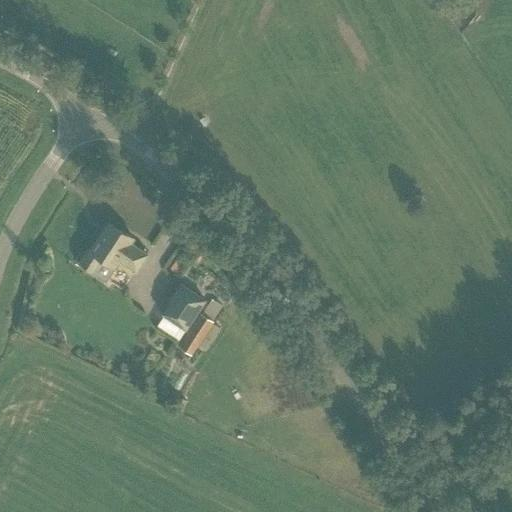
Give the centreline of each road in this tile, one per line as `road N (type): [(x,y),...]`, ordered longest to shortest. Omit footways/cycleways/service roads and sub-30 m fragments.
road 1 (unclassified): [(448,511),(219,222),(90,115)]
road 2 (unclassified): [(0,259),(23,209),(90,115)]
